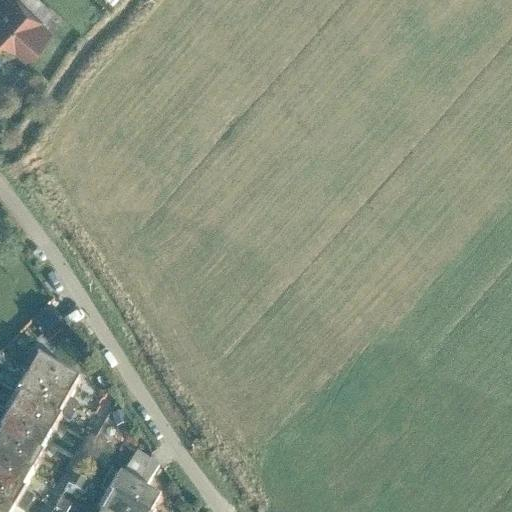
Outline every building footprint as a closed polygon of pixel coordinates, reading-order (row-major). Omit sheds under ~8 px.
[(53,31),(18,0),(12,0),(0,14),(0,38),(26,62),(53,31)] [(33,322),(43,336),(62,323),(53,309),(33,322)] [(30,376),(70,399),(80,382),(40,359),(30,376)] [(30,376),(21,393),(23,394),(61,416),(70,399),(30,376)] [(12,412),(53,435),(63,417),(61,416),(23,394),(12,412)] [(12,412),(2,429),(5,431),(43,452),(53,435),(12,412)] [(0,438),(0,453),(34,473),(46,454),(43,452),(5,431),(0,438)] [(125,475),(148,488),(161,465),(138,452),(125,475)] [(0,453),(0,475),(25,490),(34,473),(0,453)] [(0,500),(16,509),(27,491),(25,490),(0,475),(0,500)] [(155,511),(163,500),(122,477),(112,494),(115,496),(143,511),(155,511)] [(106,511),(143,511),(115,496),(106,511)] [(0,500),(0,511),(14,511),(16,509),(0,500)]
